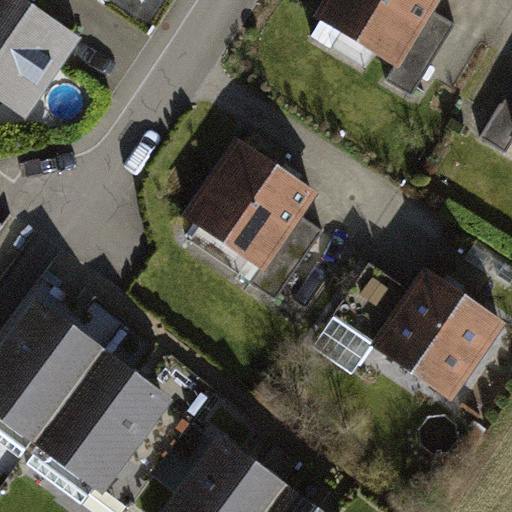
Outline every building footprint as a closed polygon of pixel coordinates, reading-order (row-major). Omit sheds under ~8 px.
[(0,0),(0,94),(27,114),(81,36),(28,0),(0,0)] [(322,0),(318,8),(401,59),(433,6),(437,0),(322,0)] [(458,22),(433,6),(401,59),(389,77),(414,93),(458,22)] [(511,133),(508,131),(511,124),(511,82),(480,135),(507,151),(511,142),(511,133)] [(238,136),(186,211),(263,263),(269,267),(305,214),(321,190),(294,172),(238,136)] [(269,267),(263,263),(252,280),(276,297),(324,228),(305,214),(269,267)] [(377,339),(413,284),(370,256),(334,312),(377,339)] [(413,284),(377,339),(458,393),(509,319),(458,283),(428,263),(413,284)] [(39,289),(0,340),(0,427),(88,494),(96,482),(105,489),(178,393),(147,370),(73,314),(39,289)] [(222,428),(158,511),(334,511),(330,508),(255,452),(222,428)]
